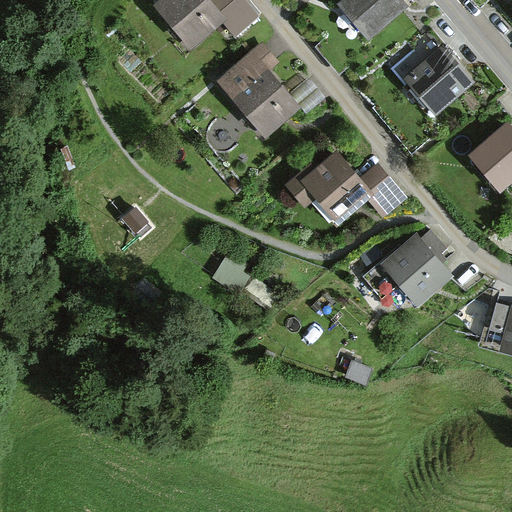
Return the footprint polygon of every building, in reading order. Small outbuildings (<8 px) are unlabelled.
[(164,0),(158,6),(191,43),(222,16),(234,29),(250,15),(237,0),(164,0)] [(401,5),(396,0),(347,0),(344,3),(369,32),(401,5)] [(262,46),(222,82),(266,130),(294,105),(264,72),(275,61),(262,46)] [(468,82),(443,51),(409,79),(434,110),(468,82)] [(511,134),(506,128),(473,155),(500,187),(511,176),(511,134)] [(361,174),(337,145),(315,163),(311,158),(286,177),(306,202),(315,194),(336,220),(368,194),(385,214),(407,196),(378,160),(361,174)] [(448,275),(416,238),(385,264),(418,301),(448,275)] [(239,290),(249,273),(227,260),(217,277),(239,290)] [(511,309),(500,306),(495,328),(509,331),(505,349),(511,351),(511,309)] [(383,369),(364,362),(357,377),(377,384),(383,369)]
